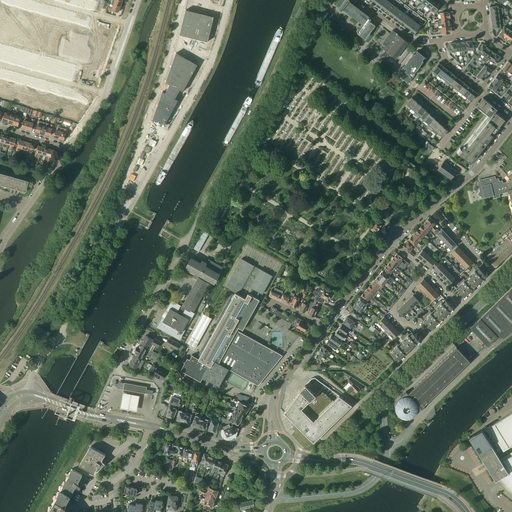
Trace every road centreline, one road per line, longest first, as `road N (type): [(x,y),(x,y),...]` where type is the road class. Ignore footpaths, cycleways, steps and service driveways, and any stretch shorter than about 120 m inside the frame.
road 1 (unclassified): [(152,420),(160,383),(115,373),(262,97),(304,0)]
road 2 (unclassified): [(29,391),(34,369),(63,339),(210,59),(228,0)]
road 3 (secondary): [(383,404),(511,275)]
road 4 (secondary): [(465,511),(447,494),(369,464),(320,461)]
road 5 (unclassified): [(386,444),(403,439),(489,348)]
road 6 (secondary): [(386,444),(377,474),(356,490),(272,494)]
road 7 (residential): [(428,208),(491,273),(460,306)]
road 8 (secondary): [(150,423),(29,391)]
road 9 (secondary): [(30,397),(147,428)]
